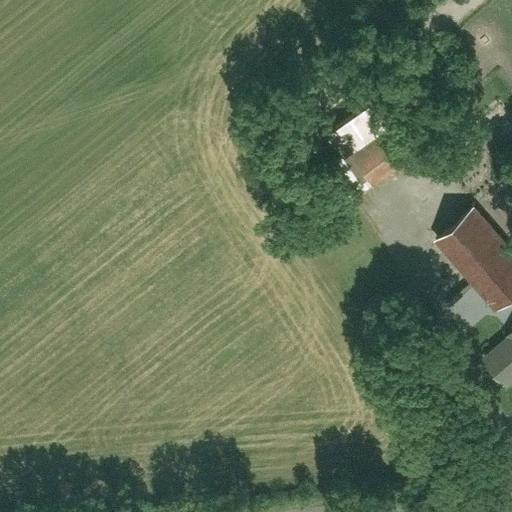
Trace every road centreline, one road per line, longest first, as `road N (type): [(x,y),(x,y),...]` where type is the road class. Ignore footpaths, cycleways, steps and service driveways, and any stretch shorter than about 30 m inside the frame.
road 1 (track): [(476,0),(411,39),(468,155),(433,186)]
road 2 (residential): [(511,492),(335,511)]
